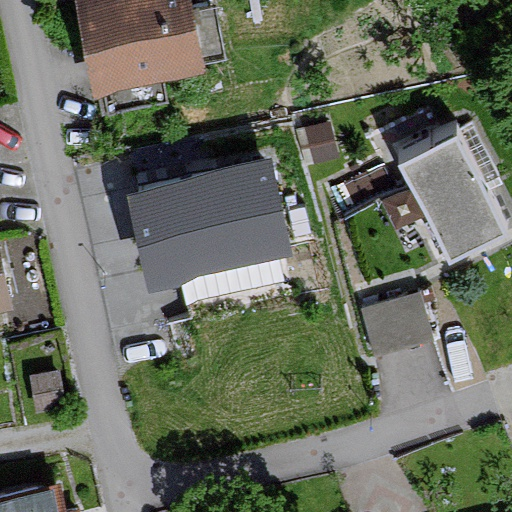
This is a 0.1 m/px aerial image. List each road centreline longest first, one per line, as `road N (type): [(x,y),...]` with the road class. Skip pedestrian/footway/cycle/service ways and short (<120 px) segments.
road 1 (residential): [(126,505),(6,0)]
road 2 (residential): [(126,505),(505,393)]
